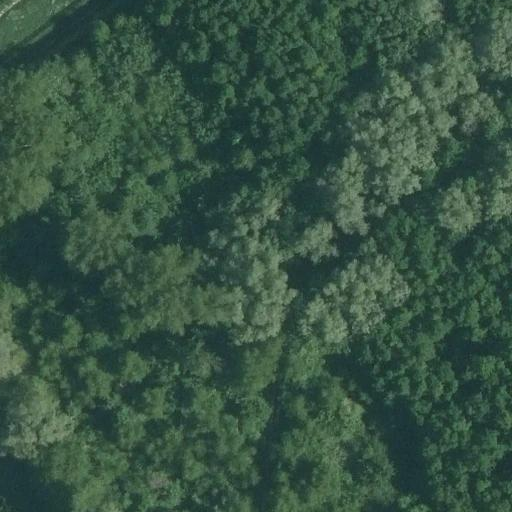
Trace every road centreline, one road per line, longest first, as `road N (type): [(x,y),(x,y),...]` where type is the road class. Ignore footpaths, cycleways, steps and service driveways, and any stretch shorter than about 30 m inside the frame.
road 1 (track): [(261,511),(281,287),(332,242),(511,136)]
road 2 (track): [(281,287),(0,209)]
road 3 (track): [(0,109),(135,0)]
